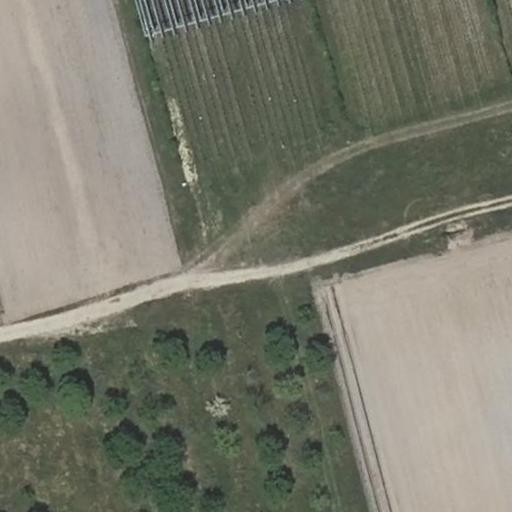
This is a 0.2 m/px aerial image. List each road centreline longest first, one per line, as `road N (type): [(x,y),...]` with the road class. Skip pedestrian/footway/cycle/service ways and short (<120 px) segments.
road 1 (track): [(511,205),(0,335)]
road 2 (track): [(66,0),(122,213),(123,249),(95,312)]
road 3 (track): [(320,256),(349,281),(407,511)]
